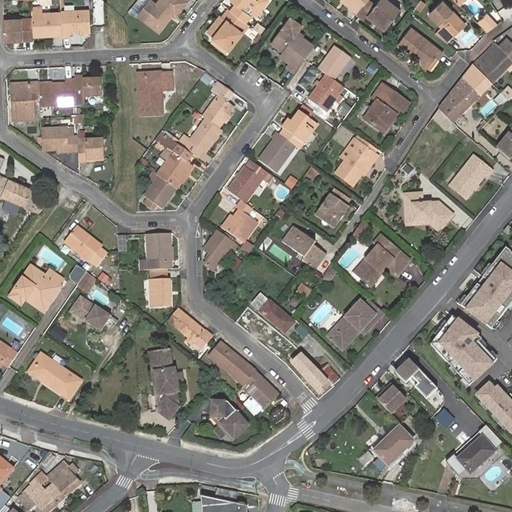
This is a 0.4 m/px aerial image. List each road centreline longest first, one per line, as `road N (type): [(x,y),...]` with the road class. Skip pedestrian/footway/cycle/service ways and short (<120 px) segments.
road 1 (residential): [(511,196),(321,416)]
road 2 (residential): [(190,216),(196,299),(321,416)]
road 3 (residential): [(180,45),(269,106),(190,216)]
road 4 (residential): [(0,127),(118,216),(190,216)]
road 5 (track): [(128,219),(118,0)]
road 6 (residential): [(180,45),(0,59)]
road 7 (residential): [(303,0),(434,96)]
road 8 (residential): [(148,448),(0,404)]
road 9 (residential): [(264,459),(228,468),(148,448)]
